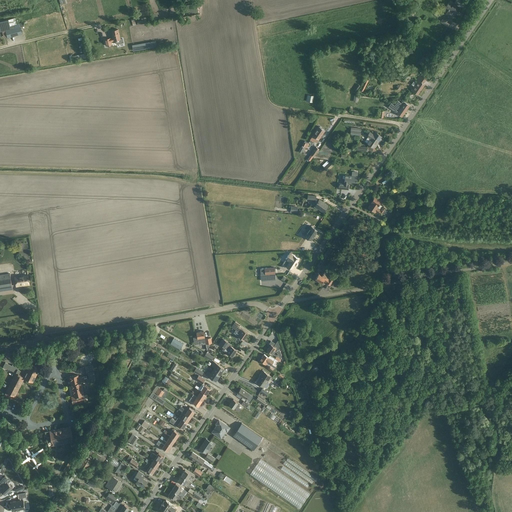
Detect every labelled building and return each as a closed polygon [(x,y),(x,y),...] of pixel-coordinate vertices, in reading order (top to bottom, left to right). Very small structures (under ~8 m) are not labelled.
[(460,8),(456,5),(454,4),(455,3),(450,0),(446,7),(449,9),(441,22),(447,26),(455,14),(455,15),(460,8)] [(2,31),(11,29),(10,25),(14,24),(20,22),(23,22),(22,17),(15,18),(13,19),(3,21),(0,22),(0,24),(1,27),(2,31)] [(14,25),(14,24),(10,25),(11,29),(2,31),(3,36),(7,35),(8,38),(21,34),(19,26),(24,25),(24,22),(14,25)] [(105,39),(106,44),(106,46),(112,44),(111,41),(114,40),(114,41),(120,39),(119,34),(118,29),(111,31),(112,35),(113,38),(111,38),(110,38),(105,39)] [(411,90),(413,92),(418,94),(424,84),(423,83),(427,77),(422,75),(421,74),(417,80),(418,80),(416,84),(413,82),(411,84),(414,86),(412,90),(411,90)] [(356,83),(351,91),(355,94),(360,87),(356,83)] [(403,101),(401,103),(398,101),(392,109),(402,116),(409,106),(405,102),(403,101)] [(316,142),(318,140),(325,131),(322,128),(320,126),(320,127),(319,126),(313,136),(310,140),(314,143),(315,141),(316,142)] [(365,141),(371,146),(370,147),(372,148),(373,147),(374,148),(382,137),(375,132),(374,135),(370,132),(367,136),(368,137),(365,141)] [(316,147),(311,154),(309,158),(311,159),(313,156),(314,156),(319,149),(316,147)] [(330,162),(324,167),(327,171),(334,166),(330,162)] [(348,183),(351,183),(351,181),(352,181),(352,182),(356,183),(356,182),(357,182),(357,177),(345,175),(344,184),(339,183),(339,188),(348,189),(348,184),(348,183)] [(377,207),(380,203),(381,203),(382,203),(382,202),(382,201),(382,200),(379,198),(378,199),(375,197),(372,202),(372,203),(370,206),(369,205),(368,207),(375,212),(375,211),(381,216),(386,209),(383,206),(380,209),(377,207)] [(318,209),(319,209),(323,212),(328,205),(319,199),(314,207),(317,210),(318,209)] [(311,226),(306,233),(304,237),(311,241),(318,231),(311,226)] [(288,256),(286,259),(289,262),(286,266),(290,269),(294,264),(294,265),(299,259),(295,256),(294,255),(290,253),(288,256)] [(0,291),(12,289),(10,273),(0,274),(0,291)] [(319,274),(315,279),(322,284),(324,281),(326,283),(330,285),(335,277),(332,275),(329,279),(323,274),(322,276),(319,274)] [(22,284),(24,284),(24,285),(29,284),(28,275),(15,277),(16,286),(22,285),(22,284)] [(240,325),(235,321),(232,327),(240,332),(239,333),(240,334),(239,336),(243,340),(248,333),(239,327),(240,325)] [(197,338),(199,345),(206,344),(204,331),(196,332),(197,337),(197,338)] [(174,338),(170,344),(180,350),(184,343),(174,338)] [(227,353),(228,353),(232,356),(233,356),(234,356),(235,354),(234,353),(236,350),(231,346),(232,345),(228,342),(223,339),(219,345),(224,347),(222,350),(227,353)] [(274,346),(271,344),(266,350),(273,355),(275,352),(277,353),(278,356),(279,356),(281,356),(280,350),(278,349),(280,347),(278,340),(274,346)] [(200,354),(204,356),(211,360),(213,357),(206,353),(206,354),(201,352),(200,354)] [(260,360),(264,363),(267,366),(269,365),(270,364),(271,365),(271,364),(276,366),(279,361),(275,358),(273,360),(264,354),(260,360)] [(4,366),(16,370),(19,365),(6,360),(4,366)] [(24,377),(24,378),(33,382),(40,367),(31,362),(24,377)] [(215,367),(213,370),(220,374),(224,368),(214,362),(212,365),(215,367)] [(203,372),(202,372),(196,367),(194,371),(200,375),(201,376),(203,372)] [(216,381),(220,374),(213,370),(211,373),(208,371),(206,374),(216,381)] [(271,376),(267,374),(263,371),(261,374),(261,375),(256,382),(263,387),(263,386),(266,388),(267,388),(269,384),(269,383),(267,382),(271,376)] [(15,396),(24,378),(24,377),(19,374),(16,373),(6,392),(15,396)] [(196,379),(202,383),(205,379),(198,375),(198,377),(192,373),(190,375),(196,379)] [(73,402),(77,401),(85,400),(83,391),(86,390),(85,385),(82,386),(81,382),(84,382),(84,381),(88,381),(87,376),(79,378),(78,375),(70,376),(74,396),(71,397),(73,402)] [(167,385),(171,380),(166,376),(162,381),(167,385)] [(204,385),(200,390),(206,395),(210,389),(204,385)] [(155,393),(161,397),(164,392),(159,388),(155,393)] [(241,399),(248,403),(250,401),(249,400),(249,401),(246,398),(249,394),(241,388),(237,393),(243,397),(241,399),(241,398),(241,399)] [(202,400),(206,395),(200,390),(196,396),(202,400)] [(192,402),(194,403),(198,406),(202,400),(196,396),(194,399),(192,398),(192,399),(188,397),(187,399),(190,401),(192,402)] [(264,405),(266,402),(258,396),(256,399),(264,405)] [(239,412),(241,409),(238,407),(240,403),(233,399),(229,405),(237,410),(239,412)] [(242,404),(252,411),(254,408),(243,401),(242,404)] [(185,414),(191,417),(195,411),(189,407),(187,411),(180,406),(178,409),(183,412),(185,414)] [(187,423),(191,417),(185,414),(183,412),(179,417),(181,419),(187,423)] [(181,419),(177,425),(183,429),(187,423),(181,419)] [(218,425),(217,425),(216,427),(212,432),(221,438),(226,430),(227,431),(230,428),(219,420),(216,424),(218,425)] [(144,421),(141,425),(147,429),(150,424),(144,421)] [(262,437),(242,423),(233,435),(241,441),(254,450),(262,437)] [(139,424),(136,427),(139,429),(138,430),(142,433),(145,428),(139,424)] [(53,449),(56,448),(56,445),(73,441),(71,427),(50,431),(53,449)] [(170,436),(175,440),(179,434),(174,430),(170,436)] [(139,438),(135,435),(130,442),(131,443),(134,445),(139,438)] [(175,440),(170,436),(166,442),(171,445),(175,440)] [(206,439),(199,449),(206,453),(213,443),(206,439)] [(171,445),(166,442),(164,444),(161,443),(158,442),(156,444),(162,448),(167,451),(171,445)] [(321,478),(271,443),(250,474),(299,509),(321,478)] [(88,453),(103,462),(107,454),(93,446),(88,453)] [(36,462),(33,457),(29,451),(28,450),(27,449),(26,448),(25,448),(26,450),(26,451),(27,453),(29,455),(31,459),(34,463),(37,466),(38,466),(36,462)] [(213,466),(204,460),(193,452),(189,457),(201,465),(202,463),(210,470),(211,469),(213,470),(214,468),(212,467),(213,466)] [(150,456),(155,459),(160,462),(161,460),(162,461),(163,461),(165,458),(164,457),(164,456),(159,453),(156,456),(152,453),(150,456)] [(211,462),(214,464),(216,460),(208,454),(205,458),(211,462)] [(126,461),(129,463),(135,467),(138,463),(132,458),(129,456),(126,461)] [(83,474),(91,462),(85,458),(77,471),(83,474)] [(160,462),(155,459),(151,464),(156,468),(160,462)] [(143,468),(148,471),(152,474),(156,468),(151,464),(148,462),(148,463),(147,462),(145,465),(143,468)] [(193,472),(199,476),(202,472),(196,468),(193,472)] [(193,479),(194,476),(185,470),(181,475),(187,479),(189,476),(193,479)] [(136,482),(144,487),(147,481),(142,477),(144,475),(139,471),(135,477),(138,479),(136,482)] [(88,477),(92,479),(97,481),(99,476),(91,472),(88,477)] [(224,479),(231,483),(234,479),(227,474),(224,479)] [(187,479),(181,475),(178,481),(184,485),(187,487),(188,485),(191,482),(187,479)] [(111,487),(113,488),(117,491),(122,482),(118,480),(113,477),(112,476),(109,480),(106,486),(111,489),(111,487)] [(8,482),(4,477),(0,481),(0,486),(2,488),(0,491),(0,494),(4,498),(11,490),(5,485),(8,482)] [(65,491),(68,487),(72,482),(69,480),(63,489),(65,491)] [(182,491),(183,489),(176,484),(172,489),(180,495),(182,491)] [(168,495),(176,500),(178,498),(179,499),(182,496),(180,495),(172,489),(168,495)] [(193,494),(200,499),(202,496),(200,495),(201,495),(195,491),(193,494)] [(113,502),(117,497),(109,492),(106,498),(113,502)] [(20,500),(10,502),(12,511),(25,509),(23,498),(26,497),(26,493),(18,494),(18,499),(20,498),(20,500)] [(60,508),(62,505),(54,499),(50,506),(56,510),(56,509),(54,507),(55,505),(60,508)] [(171,511),(174,508),(171,506),(172,504),(166,500),(165,502),(164,501),(161,505),(162,506),(159,510),(162,511),(161,511),(167,511),(168,510),(170,511),(171,511)] [(119,503),(116,507),(120,510),(122,511),(126,511),(129,508),(121,502),(120,503),(119,503)]
